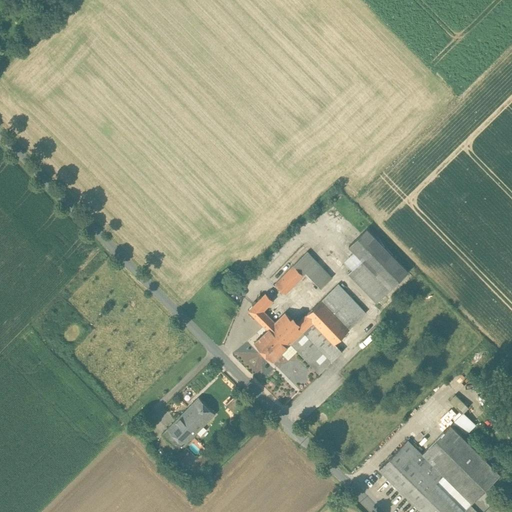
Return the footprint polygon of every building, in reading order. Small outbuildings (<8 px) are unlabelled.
[(408,272),(367,228),(349,246),(353,251),(362,260),(353,269),(349,273),(377,302),(408,272)] [(332,277),(307,251),(296,263),(305,273),(321,289),(332,277)] [(353,251),(343,260),(353,269),(362,260),(353,251)] [(296,263),(275,284),(285,294),(305,273),(296,263)] [(414,277),(408,272),(377,302),(384,309),(406,288),(404,287),(414,277)] [(338,284),(296,324),(285,312),(275,322),(293,341),(291,343),(319,374),(342,351),(334,343),(366,312),(338,284)] [(266,293),(248,311),(256,318),(263,311),(273,301),(266,293)] [(263,311),(256,318),(267,330),(275,322),(263,311)] [(293,341),(275,322),(267,330),(254,343),(272,361),(291,343),(293,341)] [(215,414),(198,398),(187,410),(203,426),(215,414)] [(187,410),(174,422),(191,439),(193,437),(203,426),(187,410)] [(191,439),(174,422),(167,429),(184,446),(191,439)] [(500,474),(450,425),(422,453),(443,475),(472,503),(500,474)] [(422,453),(408,440),(379,469),(414,504),(443,475),(422,453)] [(443,475),(414,504),(422,511),(462,511),(470,505),(471,503),(472,503),(443,475)]
